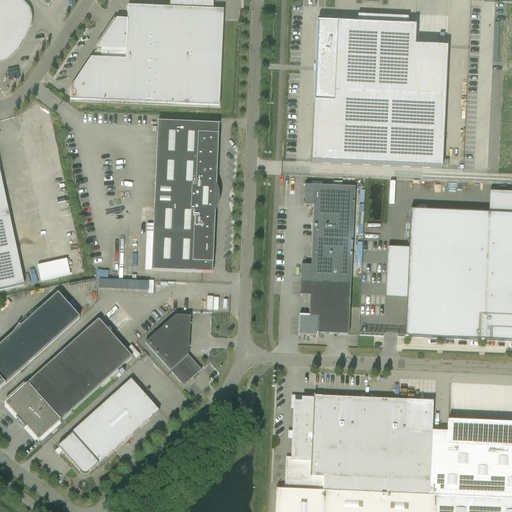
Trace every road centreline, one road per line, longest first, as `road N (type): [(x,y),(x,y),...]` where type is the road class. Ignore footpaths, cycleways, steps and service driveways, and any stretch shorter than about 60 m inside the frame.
road 1 (unclassified): [(240,356),(260,0)]
road 2 (unclassified): [(240,356),(511,369)]
road 3 (unclassified): [(96,511),(221,399),(240,356)]
road 4 (unclassified): [(0,107),(29,85),(88,0)]
